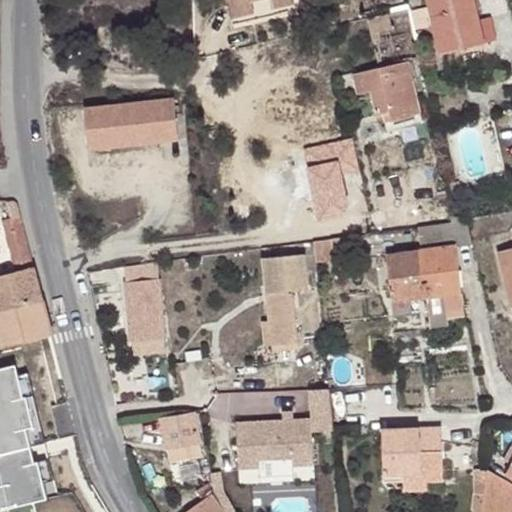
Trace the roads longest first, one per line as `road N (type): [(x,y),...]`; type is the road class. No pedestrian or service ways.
road 1 (unknown): [(51,249),(300,220),(245,158),(236,86),(22,60)]
road 2 (tertiary): [(21,0),(34,177),(75,356),(132,511)]
